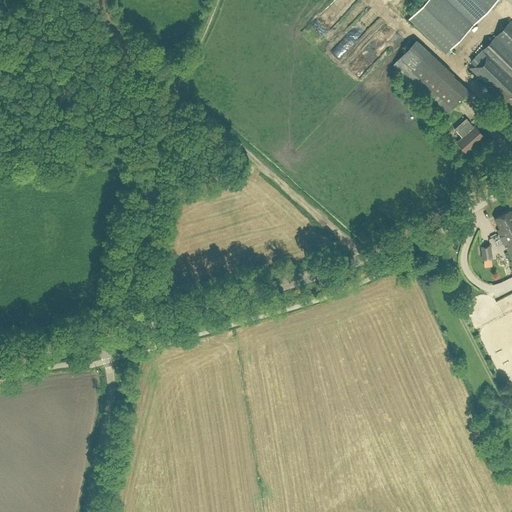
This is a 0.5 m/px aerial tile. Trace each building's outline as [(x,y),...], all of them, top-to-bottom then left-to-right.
[(494,0),(427,0),(408,20),(444,54),(494,0)] [(511,104),(511,21),(510,19),(470,61),(474,64),(470,67),(475,71),(473,73),(502,100),(504,98),(511,104)] [(416,39),(393,64),(447,113),(470,88),(416,39)] [(455,53),(462,43),(458,40),(451,50),(455,53)] [(474,126),(466,117),(454,128),(462,136),(457,141),(468,152),(484,136),(474,126)] [(495,218),(500,228),(497,229),(511,257),(511,213),(510,210),(495,218)] [(491,244),(480,245),(482,260),(493,259),(491,244)]
